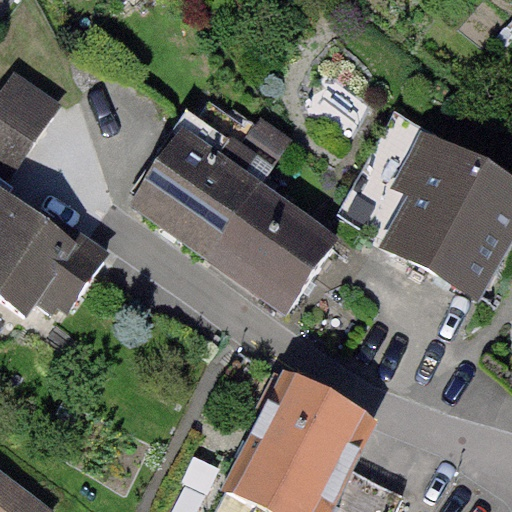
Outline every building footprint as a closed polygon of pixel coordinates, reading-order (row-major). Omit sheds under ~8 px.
[(0,95),(0,171),(15,182),(68,101),(17,68),(0,95)] [(261,186),(183,129),(132,199),(210,256),(261,186)] [(471,295),(511,216),(511,165),(447,131),(384,250),(471,295)] [(0,349),(27,366),(104,247),(0,180),(0,349)] [(338,243),(261,186),(210,256),(287,312),(338,243)] [(276,511),(326,511),(377,412),(288,368),(228,487),(276,511)] [(54,511),(59,507),(0,463),(0,511),(54,511)]
